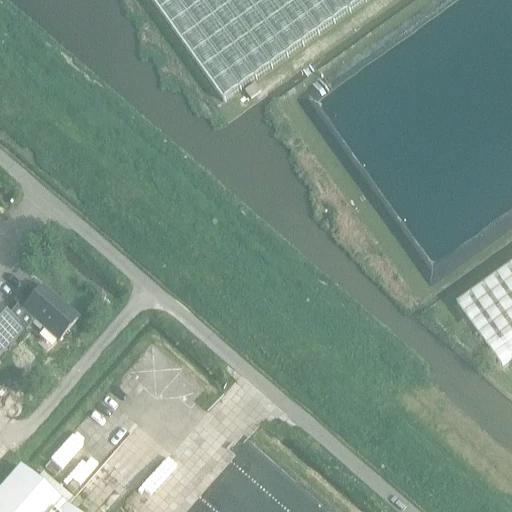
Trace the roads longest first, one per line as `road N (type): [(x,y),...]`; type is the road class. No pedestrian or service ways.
road 1 (track): [(511,502),(0,64)]
road 2 (unclassified): [(0,156),(411,511)]
road 3 (unknown): [(150,286),(62,396),(0,419)]
road 4 (unknown): [(149,511),(216,425),(262,383)]
